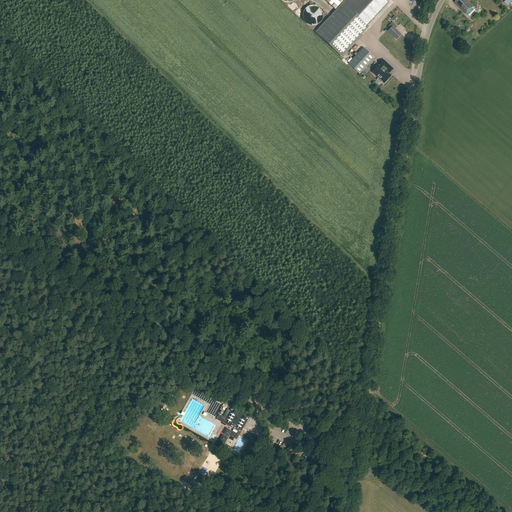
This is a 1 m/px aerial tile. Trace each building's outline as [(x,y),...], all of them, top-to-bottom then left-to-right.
[(324,0),(335,10),(343,0),(324,0)] [(386,0),(350,0),(348,3),(369,23),(389,2),(386,0)] [(474,6),(468,0),(456,0),(455,2),(469,17),(475,10),(473,7),(474,6)] [(340,54),(369,23),(348,3),(318,34),(340,54)] [(305,23),(306,24),(307,24),(308,25),(309,25),(309,26),(310,26),(311,26),(312,26),(313,26),(314,26),(315,26),(316,26),(317,25),(318,24),(319,24),(320,23),(321,22),(321,21),(322,20),(322,19),(323,18),(323,17),(323,16),(323,15),(323,14),(322,13),(322,12),(322,11),(321,11),(321,10),(320,9),(320,8),(319,8),(318,7),(317,6),(316,6),(315,6),(314,6),(314,5),(313,5),(312,5),(311,6),(310,6),(309,6),(308,6),(308,7),(307,7),(306,8),(305,8),(305,9),(304,10),(303,11),(303,12),(303,13),(302,14),(302,15),(302,16),(302,17),(302,18),(303,19),(303,20),(303,21),(304,21),(304,22),(305,23)] [(397,26),(393,22),(388,26),(390,28),(387,31),(396,40),(402,35),(395,28),(397,26)] [(374,58),(363,48),(349,63),(360,74),(374,58)] [(379,65),(372,72),(378,78),(377,80),(381,83),(382,82),(384,83),(391,76),(387,72),(392,68),(386,63),(382,67),(379,65)] [(249,418),(231,408),(225,418),(219,415),(216,419),(223,423),(222,424),(225,426),(226,425),(237,431),(236,433),(233,431),(230,436),(237,439),(249,418)]
